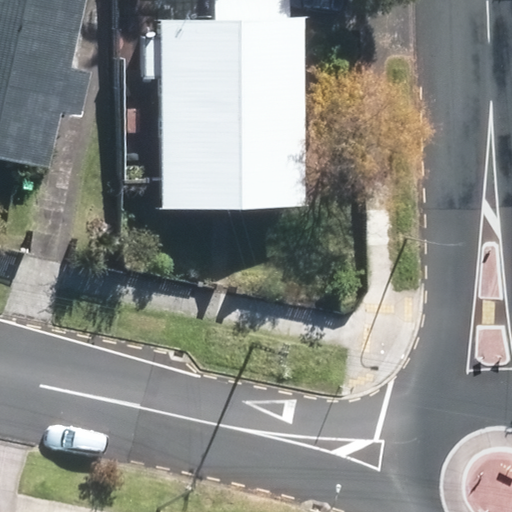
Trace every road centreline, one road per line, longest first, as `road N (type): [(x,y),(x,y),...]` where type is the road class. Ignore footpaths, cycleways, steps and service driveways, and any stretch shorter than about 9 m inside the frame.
road 1 (residential): [(0,377),(411,459)]
road 2 (tertiary): [(443,414),(488,145)]
road 3 (tertiary): [(488,145),(484,0)]
road 4 (tertiary): [(488,145),(511,287)]
